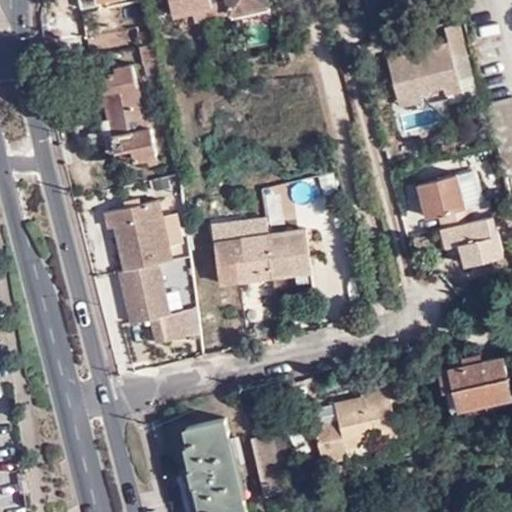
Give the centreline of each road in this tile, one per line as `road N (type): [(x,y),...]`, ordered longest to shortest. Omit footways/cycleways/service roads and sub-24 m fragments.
road 1 (secondary): [(108,396),(39,126),(21,0)]
road 2 (residential): [(108,396),(441,319)]
road 3 (secondary): [(0,164),(72,405)]
